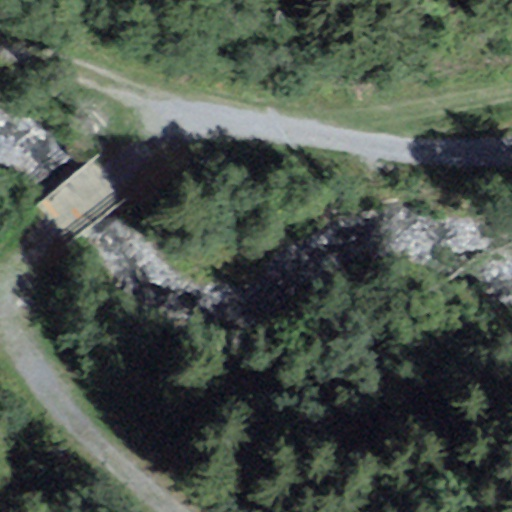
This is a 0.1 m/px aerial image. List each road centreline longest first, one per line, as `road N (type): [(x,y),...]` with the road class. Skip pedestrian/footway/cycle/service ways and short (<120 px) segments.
road 1 (track): [(194,120),(111,164),(47,223),(21,261),(3,311),(22,364),(159,511)]
road 2 (track): [(194,120),(0,50)]
road 3 (track): [(511,90),(319,140)]
road 4 (track): [(511,152),(374,151),(319,140)]
road 5 (track): [(319,140),(194,120)]
